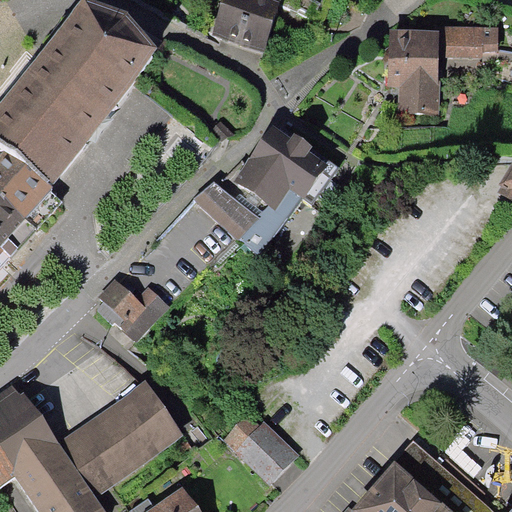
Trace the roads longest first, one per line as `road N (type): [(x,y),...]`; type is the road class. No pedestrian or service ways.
road 1 (residential): [(270,107),(110,275)]
road 2 (residential): [(427,344),(283,511)]
road 3 (residential): [(270,107),(248,71),(102,0)]
road 4 (track): [(270,107),(339,42),(402,0)]
road 5 (residential): [(110,275),(0,378)]
road 6 (residential): [(511,236),(427,344)]
